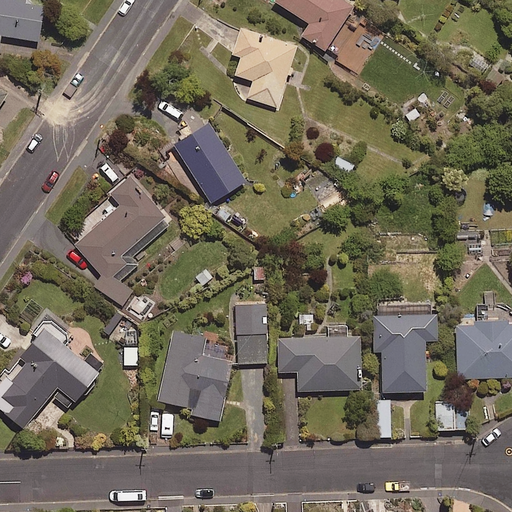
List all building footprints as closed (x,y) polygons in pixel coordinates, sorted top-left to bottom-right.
[(39,41),(46,4),(23,0),(0,0),(0,46),(2,34),(39,41)] [(327,50),(355,5),(346,0),(277,0),(277,1),(311,23),(303,35),(327,50)] [(278,107),(298,46),(242,28),(234,54),(242,57),(236,75),(254,80),(249,98),(278,107)] [(0,107),(9,92),(0,86),(0,107)] [(212,203),(246,182),(210,123),(176,144),(212,203)] [(350,175),(356,163),(338,154),(332,166),(350,175)] [(76,245),(103,276),(95,287),(122,308),(134,292),(120,281),(139,264),(133,257),(171,224),(130,176),(110,194),(120,207),(98,226),(76,245)] [(234,303),(235,335),(268,334),(266,301),(234,303)] [(439,339),(439,303),(375,303),(376,352),(382,352),(383,392),(427,391),(427,340),(439,339)] [(101,331),(110,338),(125,317),(116,310),(101,331)] [(100,373),(68,346),(68,331),(54,320),(44,321),(33,334),(37,338),(20,359),(9,371),(6,369),(0,376),(0,382),(1,383),(0,385),(0,408),(24,428),(52,395),(69,409),(100,373)] [(459,378),(511,376),(511,321),(458,323),(459,378)] [(203,356),(206,339),(173,332),(160,401),(193,407),(192,415),(221,421),(232,362),(203,356)] [(269,362),(268,334),(235,335),(236,364),(269,362)] [(299,391),(361,389),(360,336),(279,338),(280,372),(299,371),(299,391)] [(123,366),(138,366),(138,345),(123,346),(123,366)] [(391,437),(392,401),(377,401),(377,437),(391,437)] [(471,429),(470,402),(436,403),(437,430),(471,429)]
